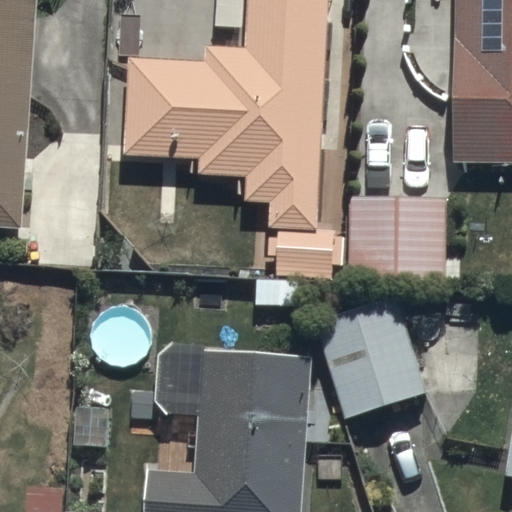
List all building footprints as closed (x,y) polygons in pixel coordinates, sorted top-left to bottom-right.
[(0,0),(0,234),(25,236),(39,0),(0,0)] [(322,240),(333,0),(253,0),(250,62),(205,60),(204,77),(134,74),(129,169),(203,172),(202,188),(251,190),(250,217),(274,218),(270,287),(331,290),(333,241),(322,240)] [(511,178),(511,0),(455,0),(454,178),(511,178)] [(446,283),(447,201),(350,200),(349,282),(446,283)] [(431,396),(399,302),(318,328),(350,423),(431,396)] [(308,511),(315,375),(205,369),(200,491),(154,489),(152,511),(308,511)]
